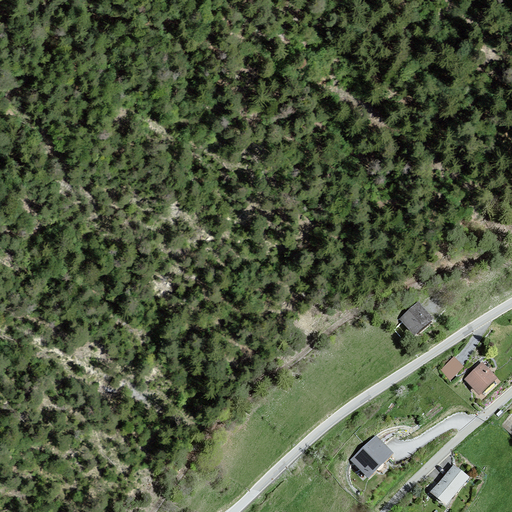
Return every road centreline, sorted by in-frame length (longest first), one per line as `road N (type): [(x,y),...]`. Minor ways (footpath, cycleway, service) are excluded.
road 1 (unclassified): [(236,511),(364,397),(511,302)]
road 2 (residential): [(383,511),(511,390)]
